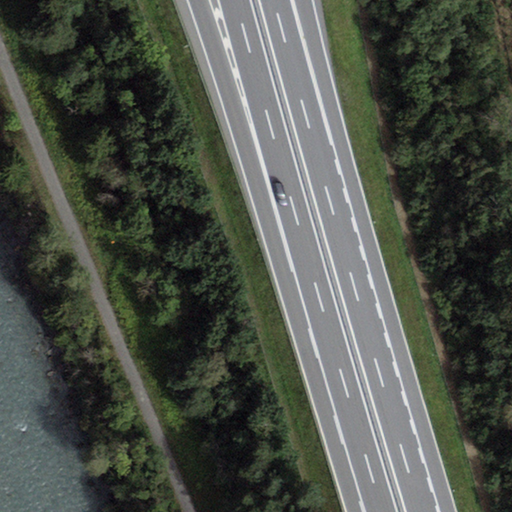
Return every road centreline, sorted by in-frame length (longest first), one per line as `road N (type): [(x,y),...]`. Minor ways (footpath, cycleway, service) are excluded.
road 1 (trunk): [(428,511),(285,39)]
road 2 (trunk): [(198,0),(281,253),(310,272)]
road 3 (trunk): [(235,0),(310,272)]
road 4 (trunk): [(310,272),(380,511)]
